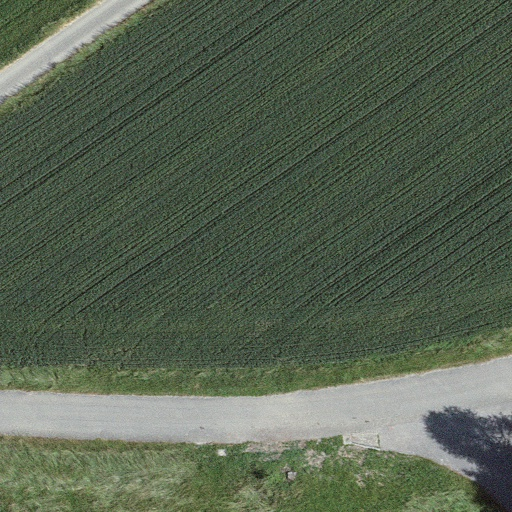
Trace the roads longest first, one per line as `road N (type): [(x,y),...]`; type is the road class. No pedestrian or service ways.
road 1 (track): [(511,396),(249,421),(0,412)]
road 2 (track): [(0,87),(124,0)]
